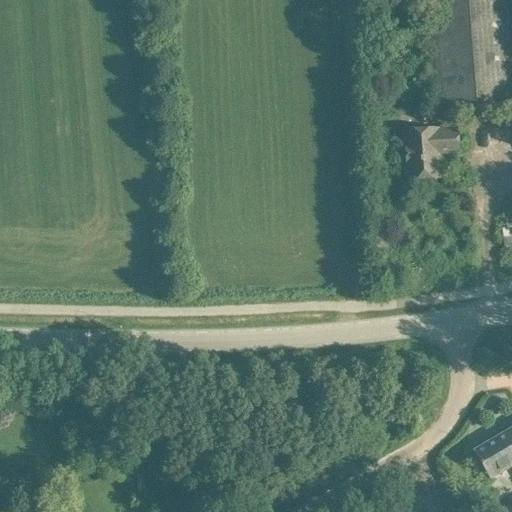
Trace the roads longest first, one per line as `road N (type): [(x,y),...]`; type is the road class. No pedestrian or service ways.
road 1 (tertiary): [(0,338),(275,339),(464,317)]
road 2 (unclassified): [(306,511),(454,416),(464,317)]
